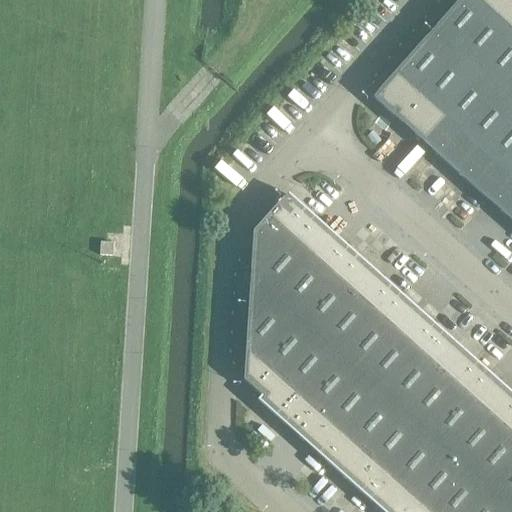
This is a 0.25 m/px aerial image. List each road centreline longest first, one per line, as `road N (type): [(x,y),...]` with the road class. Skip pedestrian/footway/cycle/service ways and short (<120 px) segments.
road 1 (unclassified): [(285,511),(220,454),(216,438),(239,229),(317,123)]
road 2 (unclassified): [(511,301),(317,123)]
road 3 (unclassified): [(434,0),(317,123)]
